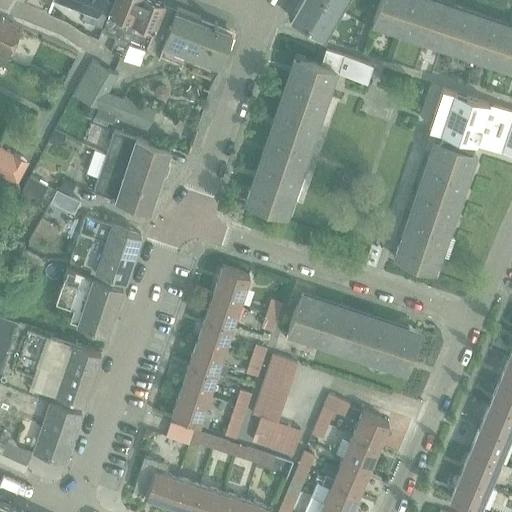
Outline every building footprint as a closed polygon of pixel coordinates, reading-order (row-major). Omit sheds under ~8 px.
[(59,0),(84,9),(81,17),(91,21),(103,25),(111,1),(107,0),(59,0)] [(113,0),(102,29),(148,46),(165,4),(165,2),(160,0),(113,0)] [(317,0),(299,0),(290,16),(323,36),(337,12),(317,0)] [(317,0),(337,12),(343,0),(317,0)] [(511,29),(426,0),(381,0),(374,22),(511,69),(511,29)] [(165,4),(148,46),(148,47),(148,49),(215,75),(232,32),(199,19),(201,16),(178,7),(177,9),(165,4)] [(0,52),(7,56),(21,27),(0,17),(0,52)] [(250,189),(245,202),(287,216),(292,203),(291,203),(336,71),(349,76),(367,82),(372,66),(327,51),(327,52),(330,53),(326,67),(300,59),(255,191),(250,189)] [(74,93),(97,106),(94,115),(113,122),(115,114),(148,127),(155,108),(123,96),(123,97),(108,91),(118,74),(93,59),(74,93)] [(157,86),(154,91),(156,97),(162,99),(167,97),(169,92),(167,86),(162,84),(157,86)] [(395,253),(394,257),(436,272),(440,258),(439,258),(474,158),(475,154),(472,152),(475,143),(511,155),(511,113),(447,91),(434,129),(445,133),(442,143),(439,142),(403,246),(398,244),(395,253)] [(87,102),(81,114),(91,118),(97,107),(87,102)] [(54,129),(49,141),(61,147),(66,135),(54,129)] [(170,148),(114,129),(93,190),(149,209),(170,148)] [(0,145),(0,174),(2,176),(14,154),(0,145)] [(62,178),(57,189),(69,196),(75,186),(62,178)] [(48,205),(40,219),(59,230),(67,216),(48,205)] [(85,214),(77,236),(133,255),(140,233),(85,214)] [(51,245),(59,230),(40,219),(31,235),(51,245)] [(0,265),(7,269),(23,243),(11,235),(0,253),(0,265)] [(70,259),(125,278),(133,255),(77,236),(70,259)] [(23,248),(10,269),(29,280),(41,259),(23,248)] [(223,265),(214,291),(241,300),(250,275),(223,265)] [(67,267),(59,290),(114,309),(122,286),(67,267)] [(25,287),(29,280),(10,269),(6,276),(25,287)] [(70,320),(106,332),(114,309),(59,290),(55,302),(74,308),(70,320)] [(214,291),(206,315),(233,324),(241,300),(214,291)] [(406,373),(420,330),(408,326),(406,331),(300,295),(288,332),(394,367),(393,369),(406,373)] [(272,300),(269,309),(279,312),(282,303),(272,300)] [(273,331),(279,312),(269,309),(262,327),(273,331)] [(0,314),(0,344),(8,348),(17,321),(0,314)] [(206,315),(197,339),(224,349),(233,324),(206,315)] [(50,334),(42,359),(92,376),(100,351),(50,334)] [(197,339),(189,364),(216,373),(217,372),(225,375),(228,365),(220,362),(224,349),(197,339)] [(255,342),(250,357),(262,361),(267,346),(255,342)] [(0,373),(8,348),(0,344),(0,373)] [(273,354),(269,365),(293,374),(297,362),(273,354)] [(257,375),(262,361),(250,357),(245,372),(257,375)] [(33,384),(83,401),(92,376),(42,359),(33,384)] [(511,360),(508,359),(498,382),(511,387),(511,360)] [(189,364),(181,388),(208,398),(216,373),(189,364)] [(269,365),(265,377),(289,385),(293,374),(269,365)] [(265,377),(261,389),(285,397),(289,385),(265,377)] [(0,408),(9,412),(72,433),(81,409),(18,388),(0,379),(0,408)] [(511,387),(498,382),(489,405),(511,414),(511,387)] [(203,412),(208,398),(181,388),(172,414),(207,426),(211,415),(203,412)] [(239,388),(233,406),(245,410),(251,392),(239,388)] [(261,389),(257,401),(281,409),(285,397),(261,389)] [(328,394),(317,421),(327,425),(333,411),(343,415),(348,403),(328,394)] [(253,413),(261,416),(277,421),(281,409),(257,401),(253,413)] [(511,414),(489,405),(479,428),(508,440),(511,430),(511,414)] [(236,437),(245,410),(233,406),(224,434),(236,437)] [(0,424),(3,426),(14,431),(11,438),(22,442),(33,447),(64,458),(72,433),(9,412),(0,408),(0,424)] [(363,411),(352,436),(378,447),(388,422),(363,411)] [(261,416),(253,441),(280,450),(289,425),(277,421),(261,416)] [(166,435),(179,440),(184,426),(171,421),(166,435)] [(317,421),(312,433),(322,437),(327,425),(317,421)] [(289,425),(280,450),(292,454),(301,429),(289,425)] [(3,426),(0,433),(0,451),(4,453),(14,431),(3,426)] [(184,426),(179,440),(188,443),(189,439),(205,445),(209,435),(184,426)] [(479,428),(469,451),(498,463),(508,440),(479,428)] [(209,435),(205,445),(230,453),(233,443),(228,441),(209,435)] [(352,436),(342,460),(367,471),(378,447),(352,436)] [(11,438),(4,453),(15,458),(22,442),(11,438)] [(22,442),(15,458),(26,463),(33,447),(22,442)] [(233,443),(230,453),(255,461),(258,451),(233,443)] [(304,448),(295,469),(307,474),(315,453),(304,448)] [(258,451),(255,461),(272,467),(275,456),(258,451)] [(469,451),(460,474),(489,486),(498,463),(469,451)] [(145,496),(159,500),(168,473),(165,472),(168,463),(145,456),(134,490),(146,494),(145,496)] [(325,473),(322,480),(331,484),(357,495),(367,471),(342,460),(334,477),(325,473)] [(303,482),(307,474),(295,469),(291,477),(303,482)] [(168,473),(159,500),(184,508),(193,481),(168,473)] [(479,510),(489,486),(460,474),(450,498),(479,510)] [(330,487),(321,508),(329,511),(349,511),(357,495),(331,484),(322,480),(321,483),(330,487)] [(193,481),(184,508),(194,511),(210,511),(218,490),(193,481)] [(218,490),(210,511),(238,511),(243,498),(218,490)] [(286,493),(277,511),(289,511),(296,498),(286,493)] [(0,511),(16,511),(18,507),(0,498),(0,511)] [(243,498),(238,511),(267,511),(269,507),(243,498)]
